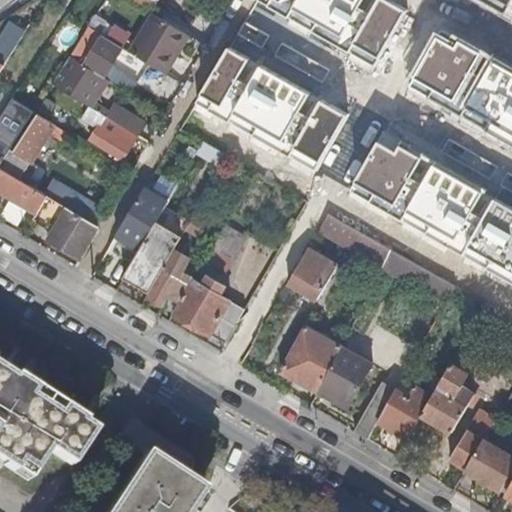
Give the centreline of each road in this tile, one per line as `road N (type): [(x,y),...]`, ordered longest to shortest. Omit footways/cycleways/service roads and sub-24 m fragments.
road 1 (unclassified): [(0,295),(368,511)]
road 2 (unclassified): [(425,511),(65,296)]
road 3 (residential): [(242,0),(65,296)]
